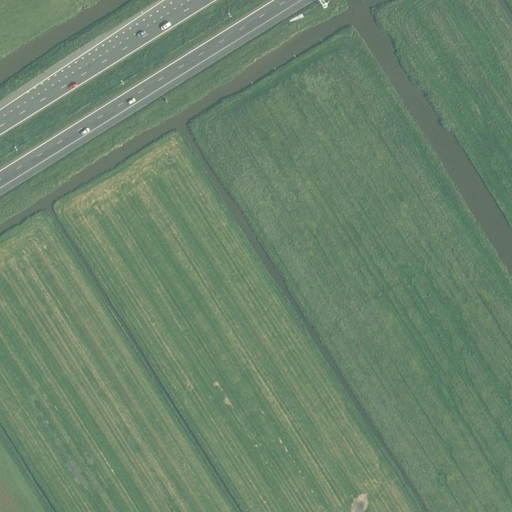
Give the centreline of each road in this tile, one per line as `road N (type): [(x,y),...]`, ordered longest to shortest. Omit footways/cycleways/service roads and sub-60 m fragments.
road 1 (motorway): [(0,184),(294,0)]
road 2 (motorway): [(200,0),(0,125)]
